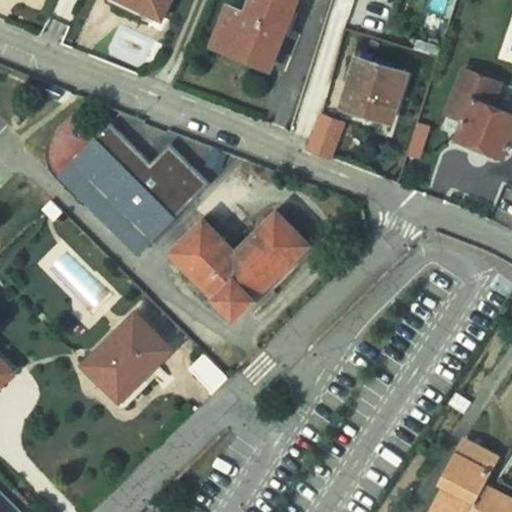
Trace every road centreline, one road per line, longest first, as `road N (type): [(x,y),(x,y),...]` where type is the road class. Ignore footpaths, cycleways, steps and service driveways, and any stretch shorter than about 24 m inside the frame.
road 1 (unclassified): [(0,47),(433,212)]
road 2 (unclassified): [(433,212),(235,399)]
road 3 (unclassified): [(235,399),(116,511)]
